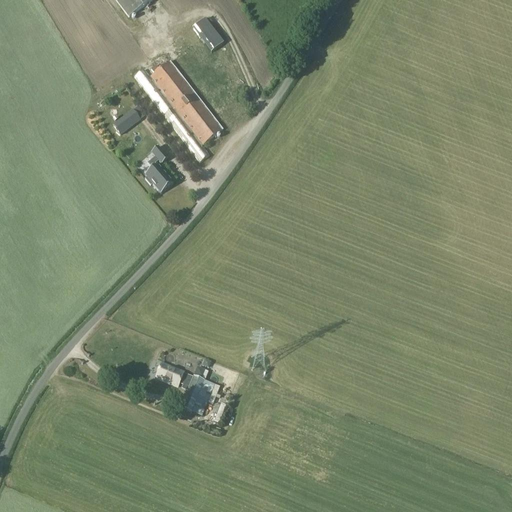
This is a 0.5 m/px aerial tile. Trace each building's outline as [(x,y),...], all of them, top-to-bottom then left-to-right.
[(96,0),(56,0),(55,1),(83,38),(100,25),(95,17),(97,15),(95,12),(101,7),(96,0)] [(114,0),(129,19),(154,0),(114,0)] [(181,0),(165,0),(179,15),(188,7),(181,0)] [(188,31),(205,56),(218,47),(200,22),(188,31)] [(169,63),(149,78),(144,71),(134,78),(200,163),(209,157),(202,147),(222,131),(169,63)] [(139,122),(132,112),(123,119),(113,127),(120,136),(130,128),(139,122)] [(147,177),(144,179),(150,186),(152,184),(160,195),(173,185),(156,164),(159,162),(162,165),(170,160),(159,147),(152,153),(155,157),(148,162),(153,169),(145,175),(147,177)] [(156,380),(177,388),(179,385),(182,386),(181,390),(187,392),(180,409),(200,417),(213,385),(193,377),(193,378),(183,374),(183,373),(162,365),(156,380)] [(228,392),(237,395),(240,386),(232,383),(228,392)]
